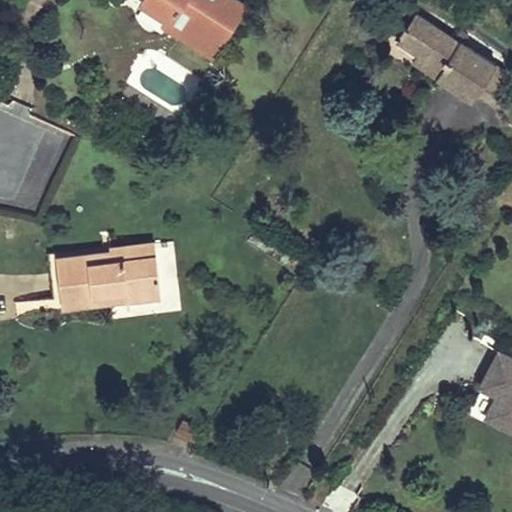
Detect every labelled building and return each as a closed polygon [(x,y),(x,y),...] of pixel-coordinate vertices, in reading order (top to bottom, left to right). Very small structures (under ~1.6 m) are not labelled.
[(138,0),(170,18),(180,5),(191,12),(178,32),(215,55),(246,7),(234,0),(216,0),(214,3),(210,0),(138,0)] [(493,65),(417,15),(398,42),(428,59),(423,66),(471,100),(477,91),(493,65)] [(511,77),(511,76),(493,65),(477,91),(493,102),(511,77)] [(163,294),(156,243),(110,248),(109,250),(57,259),(63,297),(128,291),(129,298),(163,294)] [(63,298),(57,259),(49,260),(53,298),(63,298)] [(129,298),(128,291),(63,298),(64,307),(129,298)] [(511,345),(500,338),(484,364),(500,374),(487,396),(511,411),(511,345)] [(511,411),(487,396),(484,401),(511,418),(511,411)] [(203,428),(183,418),(176,432),(196,442),(203,428)]
